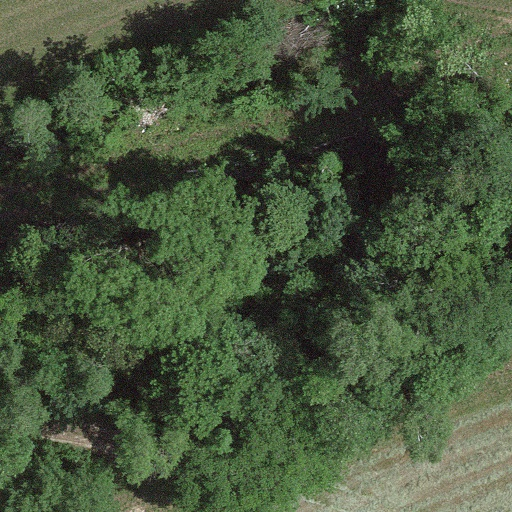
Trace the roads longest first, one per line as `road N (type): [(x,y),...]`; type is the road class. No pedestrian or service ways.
road 1 (track): [(0,201),(139,170),(351,105),(511,35)]
road 2 (track): [(231,476),(0,415)]
